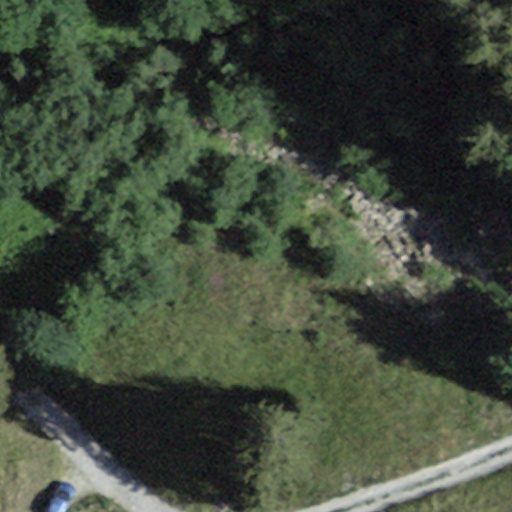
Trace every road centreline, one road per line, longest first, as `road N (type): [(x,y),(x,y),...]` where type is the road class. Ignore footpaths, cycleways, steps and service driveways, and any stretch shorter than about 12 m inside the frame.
road 1 (track): [(0,374),(132,499),(156,511)]
road 2 (track): [(331,511),(511,449)]
